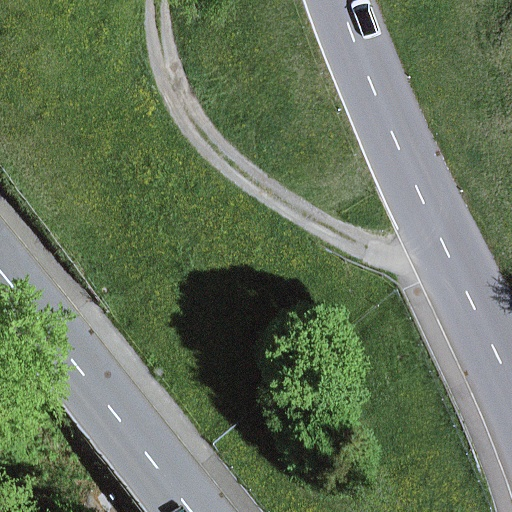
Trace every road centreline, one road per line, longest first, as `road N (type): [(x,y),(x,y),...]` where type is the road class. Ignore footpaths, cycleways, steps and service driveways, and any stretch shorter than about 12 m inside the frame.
road 1 (secondary): [(339,0),(423,203),(511,387)]
road 2 (secondary): [(190,511),(0,274)]
